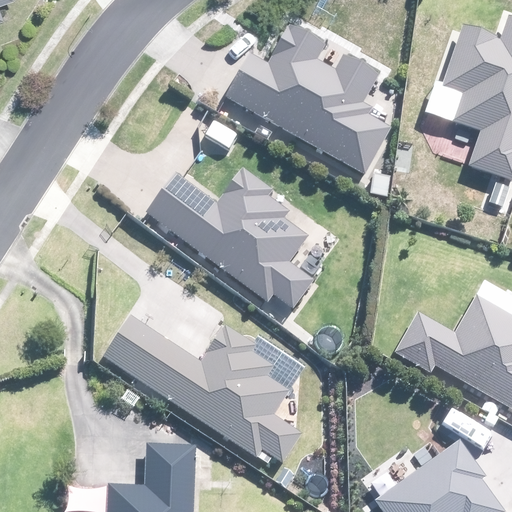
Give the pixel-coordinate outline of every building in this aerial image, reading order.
[(0,0),(0,22),(6,21),(1,8),(20,1),(19,0),(0,0)] [(249,59),(225,103),(364,179),(390,132),(369,120),(374,111),(363,105),(381,72),(346,53),(335,72),(317,62),(327,43),(286,20),(261,65),(249,59)] [(511,184),(511,25),(499,22),(493,40),(458,30),(441,90),(462,96),(453,130),(475,137),(465,171),(511,184)] [(177,177),(145,217),(262,308),(268,300),(285,313),(309,281),(289,266),(307,242),(281,222),(287,215),(267,200),(273,192),(244,170),(215,207),(177,177)] [(429,379),(434,369),(511,413),(511,318),(477,299),(456,336),(416,313),(391,357),(429,379)] [(130,318),(102,359),(265,468),(270,461),(279,467),(300,436),(273,418),(288,396),(265,381),(273,370),(251,355),(256,348),(221,325),(196,362),(130,318)] [(483,479),(458,443),(374,502),(380,511),(499,511),(479,482),(483,479)] [(191,511),(194,449),(146,446),(144,489),(109,487),(108,511),(191,511)]
